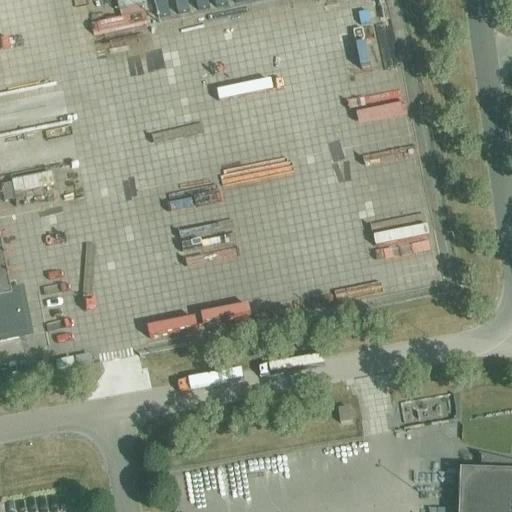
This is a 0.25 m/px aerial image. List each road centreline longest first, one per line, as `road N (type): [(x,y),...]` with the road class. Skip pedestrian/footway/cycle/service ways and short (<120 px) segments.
road 1 (unclassified): [(118,411),(453,340),(511,338)]
road 2 (unknown): [(118,411),(116,322),(87,130)]
road 3 (unclassified): [(511,254),(476,0)]
road 4 (unknown): [(87,130),(303,93)]
road 5 (unclassified): [(0,434),(118,411)]
